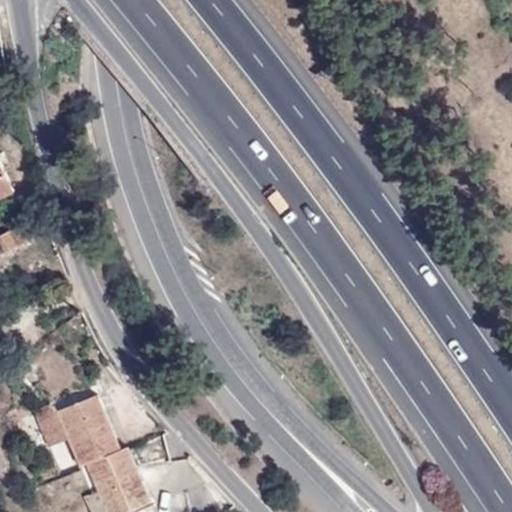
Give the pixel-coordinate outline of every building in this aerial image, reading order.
[(0,197),(14,191),(0,161),(0,197)] [(24,224),(0,236),(0,253),(1,254),(31,238),(24,224)] [(97,394),(58,410),(69,438),(80,465),(87,462),(120,449),(97,394)] [(58,410),(44,416),(55,443),(69,438),(58,410)] [(120,449),(87,462),(107,511),(125,511),(150,502),(127,446),(120,449)]
